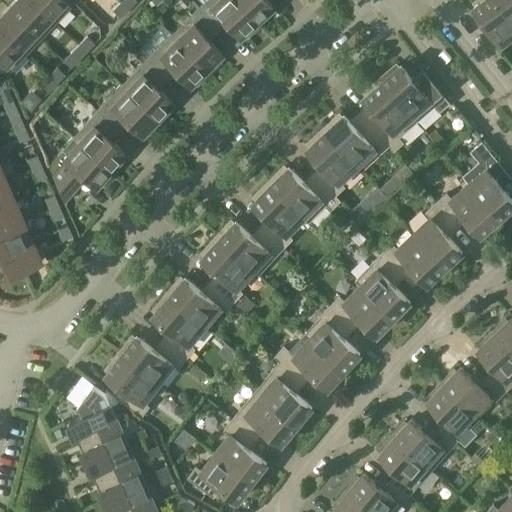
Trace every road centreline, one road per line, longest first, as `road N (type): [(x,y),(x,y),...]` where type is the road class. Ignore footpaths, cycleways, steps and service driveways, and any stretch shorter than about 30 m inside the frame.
road 1 (residential): [(13,331),(60,313),(236,117),(369,0)]
road 2 (residential): [(275,511),(340,422),(441,311),(511,252)]
road 3 (residential): [(390,0),(511,153)]
